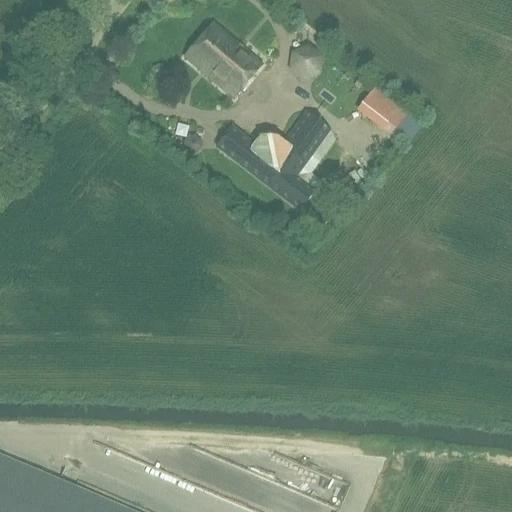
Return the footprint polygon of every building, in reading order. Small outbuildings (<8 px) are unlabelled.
[(262,66),(237,45),(213,24),(184,58),(233,99),(262,66)] [(308,50),(294,55),(292,71),(305,80),(319,74),(321,58),(308,50)] [(408,112),(375,88),(357,112),(390,136),(408,112)] [(328,132),(305,115),(282,146),(277,142),(259,141),(255,146),(232,128),(216,149),(298,212),(314,192),(295,177),(328,132)] [(128,511),(0,457),(0,511),(128,511)]
